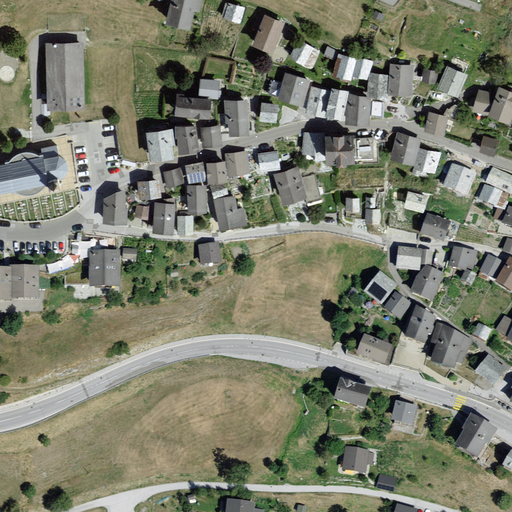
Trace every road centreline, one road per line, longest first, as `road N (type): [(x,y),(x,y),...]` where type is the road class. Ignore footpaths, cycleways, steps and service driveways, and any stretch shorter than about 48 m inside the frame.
road 1 (tertiary): [(0,421),(158,358),(233,345),(302,354),(454,399)]
road 2 (unclassified): [(397,124),(301,126),(191,157),(99,189),(78,216)]
road 3 (unclassified): [(451,511),(329,488),(193,484),(121,496)]
road 4 (residential): [(78,216),(100,228),(176,236),(290,225),(345,228),(392,242)]
road 5 (residential): [(392,242),(392,270),(408,293),(511,369)]
road 6 (residential): [(392,242),(477,246),(511,258)]
road 7 (unclassified): [(511,165),(397,124)]
